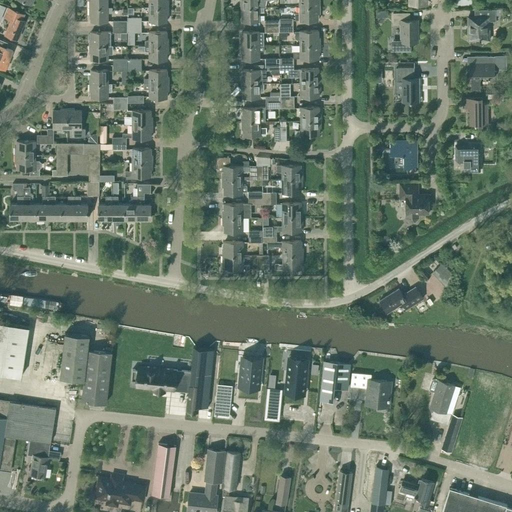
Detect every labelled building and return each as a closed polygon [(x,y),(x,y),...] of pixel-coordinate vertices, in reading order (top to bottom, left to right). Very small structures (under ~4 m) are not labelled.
[(320,13),(320,6),(300,6),(300,13),(295,13),(295,20),(300,20),(318,20),(318,13),(320,13)] [(5,34),(18,39),(25,20),(23,19),(25,14),(15,10),(9,7),(5,16),(11,19),(5,34)] [(89,14),(91,14),(91,21),(108,21),(108,13),(112,13),(112,7),(108,7),(89,7),(89,14)] [(242,14),(242,21),(259,21),(259,13),(264,13),(264,7),(240,7),(240,14),(242,14)] [(149,21),(167,21),(167,15),(169,15),(169,8),(149,8),(149,21)] [(468,16),(469,39),(489,39),(489,21),(496,21),(496,9),(475,9),(475,16),(468,16)] [(418,41),(418,19),(410,19),(410,12),(393,12),(393,24),(401,24),(401,41),(393,41),(393,50),(392,50),(411,50),(410,50),(410,42),(418,41)] [(128,20),(128,26),(142,26),(142,17),(128,17),(128,20)] [(265,26),(279,26),(279,18),(279,20),(265,20),(265,26)] [(320,37),(319,37),(318,30),(300,30),(300,31),(295,31),(295,39),(300,39),(300,44),(320,44),(320,37)] [(90,38),(90,45),(113,45),(113,40),(108,41),(108,31),(91,31),(91,38),(90,38)] [(145,40),(145,45),(169,45),(169,38),(167,38),(167,31),(149,31),(149,40),(145,40)] [(259,31),(242,31),(242,38),(241,38),(241,45),(259,45),(259,31)] [(294,51),(294,58),(300,58),(319,58),(319,51),(320,51),(320,44),(300,44),(300,51),(294,51)] [(0,66),(5,69),(13,50),(7,48),(0,45),(0,66)] [(108,59),(108,50),(113,50),(113,45),(90,45),(90,52),(91,52),(91,59),(108,59)] [(169,53),(169,45),(145,45),(145,50),(149,50),(149,59),(167,59),(167,53),(169,53)] [(259,45),(241,45),(241,52),(242,52),(243,59),(260,59),(260,51),(265,50),(264,45),(259,45)] [(475,62),(469,62),(469,71),(469,77),(469,78),(471,78),(471,90),(480,90),(480,88),(480,77),(488,77),(488,78),(490,78),(490,77),(495,77),(495,68),(507,68),(507,55),(494,55),(493,55),(475,55),(475,62)] [(414,67),(398,67),(398,81),(398,93),(403,93),(403,101),(419,101),(419,78),(414,78),(414,67)] [(301,76),(301,83),(321,82),(320,75),(319,75),(319,68),(300,69),(294,69),(288,69),(288,70),(288,76),(301,76)] [(91,69),(91,76),(90,76),(90,83),(112,83),(112,76),(108,76),(108,69),(91,69)] [(145,78),(145,83),(169,83),(169,76),(167,76),(167,69),(149,69),(149,78),(145,78)] [(260,69),(243,69),(243,76),(241,76),(241,83),(260,83),(260,69)] [(321,89),(321,82),(301,83),(301,97),(319,96),(319,89),(321,89)] [(91,91),(91,98),(108,97),(108,92),(112,92),(112,83),(90,83),(90,91),(91,91)] [(150,97),(167,97),(167,90),(169,90),(169,83),(145,83),(144,83),(144,89),(150,89),(150,97)] [(241,90),(243,90),(243,97),(260,97),(260,83),(241,83),(241,90)] [(470,125),(488,125),(488,103),(482,103),(482,97),(464,97),(464,108),(471,107),(471,113),(470,113),(470,125)] [(301,106),(301,120),(321,120),(321,113),(319,113),(319,106),(301,106)] [(243,107),(243,114),(242,114),(242,122),(265,122),(265,107),(243,107)] [(54,128),(68,128),(68,108),(61,108),(61,110),(54,110),(54,128)] [(68,108),(68,128),(75,128),(75,136),(86,136),(86,129),(82,129),(82,110),(75,110),(75,108),(68,108)] [(132,110),(132,125),(153,125),(153,117),(151,117),(151,110),(132,110)] [(321,120),(301,120),(301,130),(295,130),(295,136),(301,136),(301,134),(320,134),(319,127),(321,127),(321,120)] [(242,128),(243,128),(243,135),(260,135),(260,122),(242,122),(242,128)] [(123,133),(123,137),(126,137),(132,137),(132,138),(151,138),(151,130),(153,130),(153,125),(132,125),(132,133),(123,133)] [(48,143),(48,134),(37,134),(37,143),(48,143)] [(89,138),(89,142),(97,143),(97,134),(93,134),(89,138)] [(15,147),(15,154),(36,154),(36,140),(17,140),(17,147),(15,147)] [(404,167),(416,167),(416,141),(390,141),(390,153),(395,153),(395,162),(404,162),(404,167)] [(57,153),(68,153),(73,153),(73,142),(57,142),(57,153)] [(84,153),(89,153),(100,153),(100,149),(100,143),(100,142),(97,143),(89,142),(84,142),(84,153)] [(473,170),(479,170),(479,145),(456,145),(457,160),(463,160),(464,165),(469,165),(469,170),(473,170)] [(152,155),(151,155),(151,148),(132,148),(132,162),(152,162),(152,155)] [(15,161),(17,161),(17,168),(30,168),(30,175),(40,175),(40,168),(42,166),(44,166),(44,162),(39,162),(39,160),(36,160),(36,154),(15,154),(15,161)] [(217,171),(224,171),(224,172),(222,172),(222,179),(242,179),(242,165),(231,165),(230,156),(217,157),(217,171)] [(125,176),(151,176),(151,169),(152,169),(152,162),(132,162),(132,170),(125,170),(125,176)] [(301,164),(282,164),(277,164),(277,171),(282,171),(282,179),(303,178),(302,171),(301,171),(301,164)] [(242,172),(250,171),(250,176),(250,179),(263,179),(262,165),(257,165),(250,165),(242,165),(242,172)] [(283,193),(301,192),(301,185),(303,185),(303,178),(282,179),(283,193)] [(242,186),(242,179),(222,179),(222,186),(224,186),(224,193),(242,193),(242,191),(247,191),(247,186),(242,186)] [(151,192),(151,189),(151,183),(137,183),(137,189),(137,196),(137,218),(151,218),(151,203),(144,203),(144,196),(145,196),(145,192),(151,192)] [(418,183),(400,183),(400,198),(406,198),(406,214),(406,219),(409,222),(416,222),(419,218),(419,213),(429,213),(428,194),(431,194),(431,193),(422,194),(418,194),(418,183)] [(37,218),(49,218),(49,196),(50,185),(42,185),(42,195),(43,195),(43,203),(37,203),(37,218)] [(24,218),(37,218),(37,203),(30,203),(30,195),(30,187),(24,187),(24,189),(24,218)] [(10,218),(24,218),(24,189),(17,189),(17,203),(10,203),(10,218)] [(248,198),(263,198),(263,192),(263,190),(248,191),(248,198)] [(49,218),(75,218),(75,196),(69,196),(69,203),(56,203),(56,196),(49,196),(49,218)] [(81,196),(75,196),(75,218),(88,218),(88,203),(81,203),(81,196)] [(98,218),(112,218),(112,196),(106,196),(106,203),(98,203),(98,218)] [(118,196),(112,196),(112,218),(125,218),(125,203),(118,203),(118,196)] [(125,218),(137,218),(137,196),(131,196),(131,203),(125,203),(125,218)] [(283,202),(283,216),(303,216),(303,209),(301,209),(301,202),(283,202)] [(222,217),(242,217),(249,217),(251,217),(251,204),(248,204),(248,203),(247,203),(242,203),(224,203),(224,210),(222,210),(222,217)] [(277,230),(301,230),(301,223),(303,223),(303,216),(283,216),(283,226),(270,226),(270,230),(277,230)] [(242,217),(222,217),(223,224),(224,224),(224,231),(242,231),(242,217)] [(264,217),(264,230),(263,230),(263,235),(277,235),(277,230),(270,230),(270,226),(268,226),(268,217),(264,217)] [(283,246),(283,254),(303,254),(303,247),(301,247),(301,240),(277,241),(277,235),(263,235),(263,241),(267,241),(267,247),(273,247),(273,246),(283,246)] [(223,248),(223,255),(242,255),(242,241),(224,241),(224,248),(223,248)] [(303,261),(303,254),(283,254),(283,264),(279,264),(275,264),(275,269),(283,269),(283,268),(302,268),(302,261),(303,261)] [(233,269),(242,269),(249,269),(249,264),(243,264),(242,255),(223,255),(223,274),(233,274),(233,269)] [(450,259),(446,264),(453,269),(457,265),(450,259)] [(453,273),(441,262),(433,272),(446,286),(453,273)] [(426,280),(431,275),(423,267),(418,272),(426,280)] [(380,300),(387,312),(403,303),(406,309),(423,298),(415,286),(403,294),(399,288),(380,300)] [(0,372),(22,376),(29,326),(0,321),(0,372)] [(84,379),(82,400),(107,402),(111,352),(87,349),(89,335),(87,335),(65,333),(60,377),(84,379)] [(133,369),(132,380),(137,381),(137,387),(145,387),(153,388),(153,391),(154,391),(165,392),(166,392),(166,390),(177,391),(177,390),(187,391),(187,392),(189,392),(187,411),(188,411),(197,412),(198,412),(199,406),(208,407),(214,349),(194,347),(191,371),(139,365),(139,369),(133,369)] [(237,385),(257,387),(259,360),(240,358),(237,385)] [(308,364),(301,363),(301,361),(289,360),(286,390),(305,392),(308,364)] [(325,360),(320,400),(333,401),(334,387),(347,389),(350,363),(340,362),(325,360)] [(393,381),(389,381),(371,379),(371,374),(352,372),(351,386),(368,387),(366,404),(390,406),(393,381)] [(432,380),(430,388),(431,390),(435,391),(430,407),(434,408),(431,418),(448,424),(451,413),(446,411),(455,385),(439,380),(435,378),(432,380)] [(230,385),(218,384),(215,414),(227,416),(230,385)] [(266,418),(278,419),(281,389),(268,388),(266,418)] [(0,468),(5,469),(10,470),(15,436),(30,439),(51,442),(56,407),(0,398),(0,468)] [(445,438),(442,446),(450,449),(453,440),(456,441),(463,417),(459,416),(453,414),(452,414),(445,438)] [(45,476),(48,457),(49,450),(50,442),(51,442),(30,439),(28,454),(33,455),(30,474),(45,476)] [(176,445),(158,443),(152,493),(170,496),(176,445)] [(222,481),(225,450),(208,448),(205,479),(207,480),(205,493),(190,492),(187,511),(190,511),(215,511),(218,495),(215,494),(217,481),(222,481)] [(235,488),(240,452),(228,450),(224,486),(235,488)] [(372,503),(384,504),(385,496),(386,496),(386,490),(388,470),(376,467),(373,494),(372,503)] [(352,472),(340,470),(335,509),(334,511),(346,511),(347,511),(352,472)] [(98,474),(94,498),(106,500),(106,504),(118,507),(119,503),(131,505),(132,499),(144,501),(147,485),(135,483),(135,481),(123,479),(124,475),(111,473),(110,477),(98,474)] [(276,501),(286,503),(291,476),(281,475),(276,501)] [(403,480),(400,490),(414,495),(413,496),(416,496),(422,498),(420,504),(417,511),(431,511),(434,501),(430,500),(429,499),(434,482),(422,478),(419,485),(403,480)] [(511,511),(511,506),(450,487),(441,511),(511,511)] [(246,511),(248,498),(226,496),(224,510),(223,510),(223,511),(246,511)] [(383,511),(384,504),(372,503),(371,511),(383,511)]
